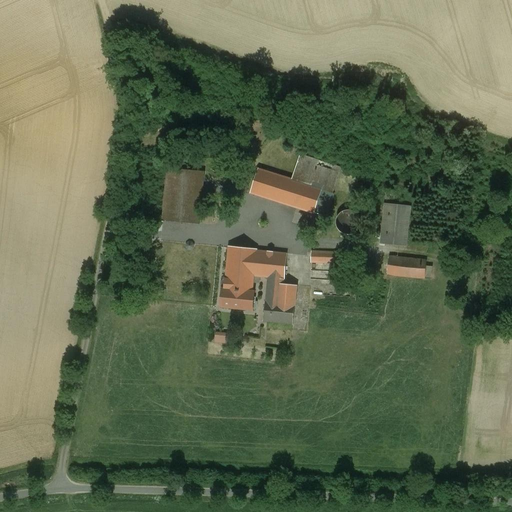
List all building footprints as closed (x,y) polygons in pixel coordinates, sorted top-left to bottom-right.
[(298,161),(291,180),(258,169),(251,193),(325,217),(333,193),(331,193),(339,167),(318,161),(316,167),(298,161)] [(194,171),(167,168),(162,221),(190,223),(191,211),(190,211),(194,171)] [(410,207),(385,204),(381,243),(405,246),(410,207)] [(359,227),(360,222),(359,218),(356,214),(352,211),(348,210),(343,211),(339,214),(337,218),(336,223),(337,227),(340,231),(344,234),(348,234),(353,233),(357,231),(359,227)] [(255,250),(229,248),(226,280),(223,280),(221,281),(221,287),(222,289),(251,292),(252,282),(255,250)] [(286,254),(255,250),(252,282),(259,283),(259,277),(268,278),(267,283),(283,284),(286,254)] [(348,254),(312,252),(311,262),(348,264),(348,254)] [(426,261),(389,257),(387,274),(424,278),(426,261)] [(283,284),(267,283),(263,321),(268,322),(267,328),(291,330),(296,286),(283,284)] [(251,292),(222,289),(220,307),(252,310),(253,292),(251,292)] [(216,331),(216,342),(228,343),(229,332),(216,331)]
